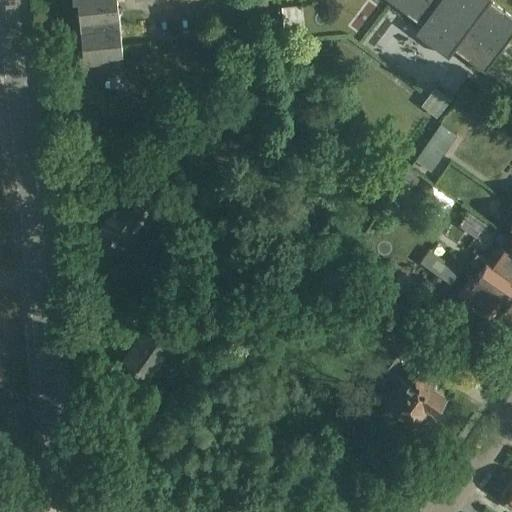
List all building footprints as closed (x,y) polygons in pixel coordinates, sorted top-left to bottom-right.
[(72,0),(73,1),(77,0),(83,51),(78,52),(81,74),(120,70),(118,55),(123,54),(117,0),(72,0)] [(390,0),(420,22),(414,30),(448,55),(453,48),(484,71),(511,34),(511,15),(491,0),(390,0)] [(282,7),(285,30),(304,27),(302,5),(282,7)] [(422,105),(437,118),(450,100),(434,88),(422,105)] [(441,124),(435,132),(451,144),(457,135),(441,124)] [(451,144),(435,132),(429,140),(446,152),(451,144)] [(429,140),(422,149),(439,161),(446,152),(429,140)] [(439,161),(422,149),(414,160),(430,171),(431,172),(439,161)] [(139,150),(128,166),(147,179),(158,162),(139,150)] [(148,209),(126,194),(133,183),(119,174),(96,209),(102,213),(102,214),(102,215),(108,218),(101,229),(125,245),(148,209)] [(391,195),(406,205),(413,195),(398,185),(391,195)] [(391,195),(385,204),(401,216),(408,206),(406,205),(391,195)] [(401,216),(385,204),(378,213),(395,225),(401,216)] [(511,232),(503,246),(511,251),(511,232)] [(499,243),(487,261),(511,280),(511,251),(503,246),(499,243)] [(197,252),(189,258),(193,263),(201,257),(197,252)] [(486,261),(474,279),(504,300),(506,302),(511,293),(511,280),(487,261),(486,261)] [(504,300),(474,279),(470,276),(457,295),(492,318),(504,300)] [(128,327),(140,336),(124,359),(148,376),(173,341),(151,325),(158,314),(144,304),(128,327)] [(169,308),(167,312),(174,317),(176,313),(169,308)] [(386,323),(385,325),(377,337),(401,355),(411,340),(386,323)] [(411,365),(411,366),(396,356),(385,371),(400,382),(388,399),(418,420),(430,428),(442,412),(434,406),(444,392),(430,382),(432,379),(411,365)]
